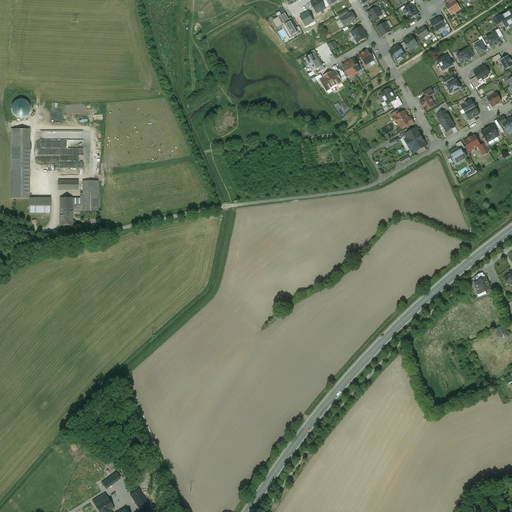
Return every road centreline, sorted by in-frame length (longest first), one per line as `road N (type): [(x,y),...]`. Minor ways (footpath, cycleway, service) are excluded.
road 1 (residential): [(436,150),(351,192),(219,207),(78,240),(0,223)]
road 2 (secondary): [(249,511),(366,359),(511,231)]
road 3 (track): [(264,511),(387,356),(487,264)]
